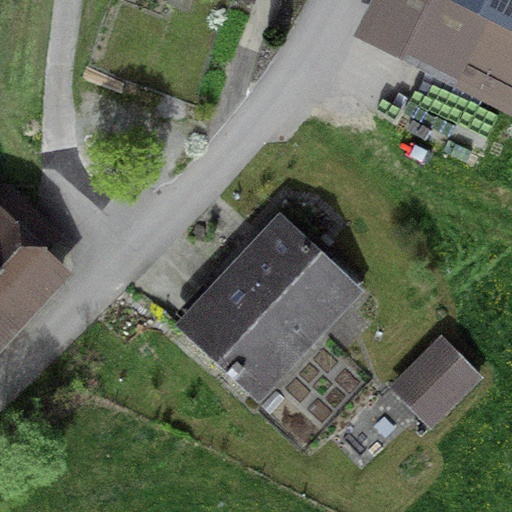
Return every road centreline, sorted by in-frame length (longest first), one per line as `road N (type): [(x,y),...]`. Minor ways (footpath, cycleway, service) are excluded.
road 1 (unclassified): [(0,371),(106,272),(336,0)]
road 2 (track): [(106,272),(69,63),(76,0)]
